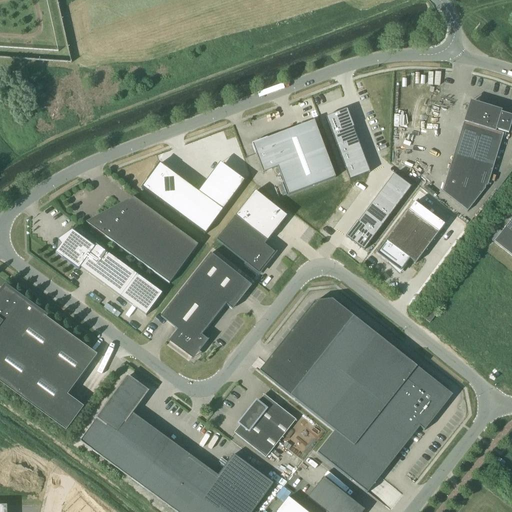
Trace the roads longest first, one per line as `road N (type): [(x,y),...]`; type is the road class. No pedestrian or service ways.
road 1 (unclassified): [(491,406),(483,390),(338,273),(321,268),(296,281),(200,393),(183,391),(0,249)]
road 2 (unclassified): [(0,227),(19,205),(75,170),(365,63),(451,51)]
road 3 (unclassified): [(414,511),(491,406)]
